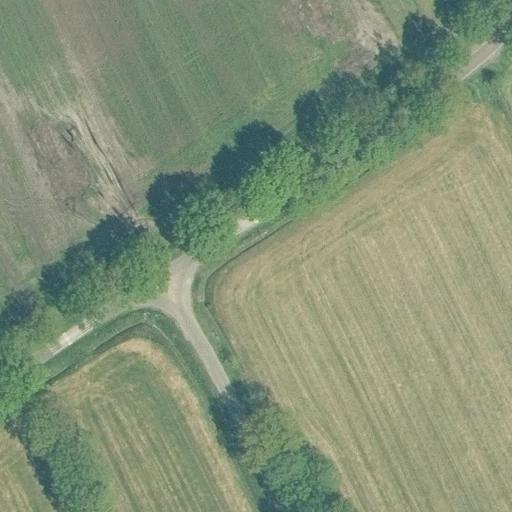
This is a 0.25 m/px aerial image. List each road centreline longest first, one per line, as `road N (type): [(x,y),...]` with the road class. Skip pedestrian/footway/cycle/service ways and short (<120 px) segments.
road 1 (unclassified): [(159,279),(396,120),(511,29)]
road 2 (unclassified): [(283,511),(226,392),(159,279)]
road 3 (unclassified): [(0,385),(159,279)]
